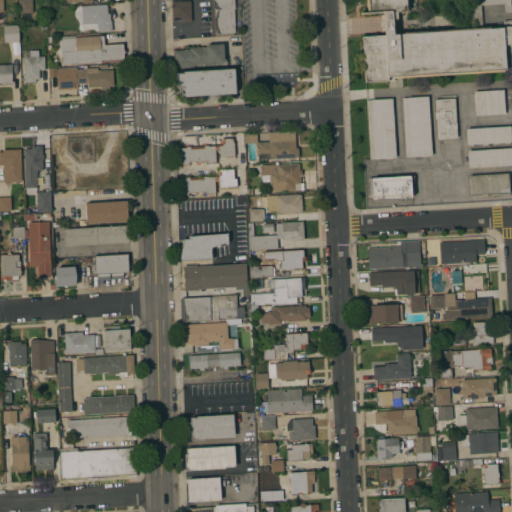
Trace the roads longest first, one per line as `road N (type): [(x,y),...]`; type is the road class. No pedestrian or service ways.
road 1 (residential): [(348,511),(326,0)]
road 2 (secondary): [(161,511),(146,0)]
road 3 (residential): [(330,109),(0,119)]
road 4 (residential): [(511,217),(335,227)]
road 5 (residential): [(161,493),(0,502)]
road 6 (residential): [(155,302),(0,311)]
